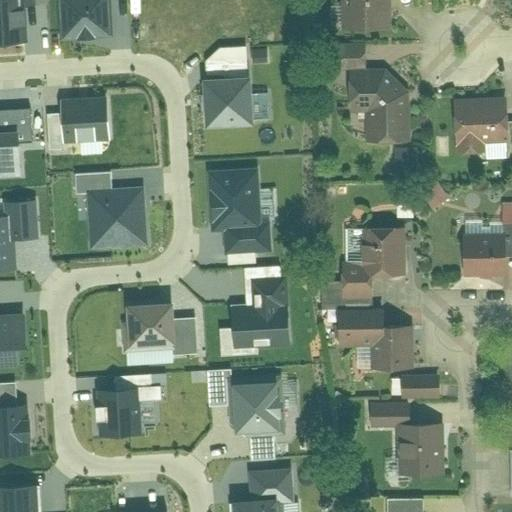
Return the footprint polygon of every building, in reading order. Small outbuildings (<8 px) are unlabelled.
[(0,0),(0,40),(32,39),(30,2),(52,1),(51,0),(0,0)] [(62,0),(65,36),(116,33),(114,0),(62,0)] [(334,0),(335,20),(384,18),(383,0),(334,0)] [(206,74),(208,124),(258,122),(256,71),(251,71),(250,43),(223,44),(208,57),(209,74),(206,74)] [(399,83),(379,57),(342,61),(346,100),(358,99),(358,133),(399,133),(399,83)] [(495,87),(443,92),(448,142),(501,136),(495,87)] [(50,110),(52,145),(69,145),(68,139),(113,137),(110,92),(63,95),(64,109),(50,110)] [(0,179),(19,179),(17,144),(30,143),(29,109),(0,110),(0,179)] [(262,164),(210,166),(212,229),(227,229),(228,250),(275,248),(274,224),(264,224),(262,164)] [(91,190),(93,245),(151,242),(148,183),(115,184),(114,168),(78,170),(79,191),(91,190)] [(0,211),(0,266),(21,266),(19,236),(42,235),(40,195),(12,197),(13,211),(0,211)] [(359,266),(396,265),(395,217),(349,218),(350,254),(332,254),(333,289),(359,288),(359,266)] [(454,222),(455,269),(499,268),(498,221),(454,222)] [(290,271),(253,273),(255,301),(234,302),(236,345),(294,342),(290,271)] [(178,315),(177,298),(127,302),(130,348),(176,345),(177,350),(202,348),(200,313),(178,315)] [(383,308),(336,309),(338,347),(370,346),(371,368),(410,366),(409,324),(384,325),(383,308)] [(0,365),(23,364),(22,343),(30,343),(29,309),(0,310),(0,365)] [(436,370),(398,372),(399,397),(437,395),(436,370)] [(231,386),(230,371),(207,372),(208,407),(232,406),(233,437),(249,436),(250,461),(274,460),(273,434),(279,434),(278,400),(282,400),(281,376),(268,376),(269,385),(231,386)] [(20,379),(0,380),(0,452),(35,451),(32,401),(21,401),(20,379)] [(98,385),(102,433),(146,429),(142,381),(98,385)] [(434,461),(433,414),(397,415),(396,395),(362,396),(363,414),(387,413),(389,462),(434,461)] [(250,502),(232,504),(232,511),(277,511),(277,503),(295,502),(293,469),(248,472),(250,502)] [(42,511),(40,480),(0,483),(0,511),(42,511)]
